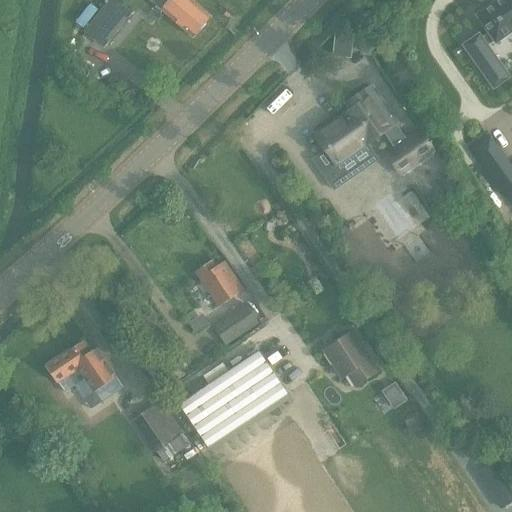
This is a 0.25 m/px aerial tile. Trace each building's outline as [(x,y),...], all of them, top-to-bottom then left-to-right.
[(131,14),(114,0),(111,0),(85,32),(104,48),(131,14)] [(189,0),(149,0),(192,37),(210,17),(189,0)] [(487,46),(494,42),(495,44),(511,31),(511,0),(497,0),(475,16),(488,33),(481,38),(478,34),(462,46),(491,86),(493,89),(496,87),(509,77),(487,46)] [(353,110),(316,136),(336,164),(365,143),(381,132),(392,148),(384,154),(400,177),(435,153),(418,130),(405,139),(394,124),(396,122),(372,87),(349,103),(353,110)] [(511,167),(499,150),(487,132),(465,147),(478,166),(499,196),(503,193),(511,205),(511,167)] [(444,176),(434,184),(445,200),(455,192),(444,176)] [(195,271),(219,306),(242,291),(223,262),(215,267),(211,261),(195,271)] [(227,345),(258,323),(243,303),(213,324),(227,345)] [(356,386),(378,371),(351,331),(323,350),(342,378),(348,374),(356,386)] [(77,368),(93,391),(117,375),(97,347),(90,352),(85,346),(71,356),(68,351),(45,367),(56,382),(77,368)] [(259,351),(177,405),(205,447),(286,393),(259,351)] [(154,451),(170,440),(149,409),(133,420),(154,451)] [(511,483),(497,462),(476,476),(491,498),(500,511),(511,504),(511,483)]
